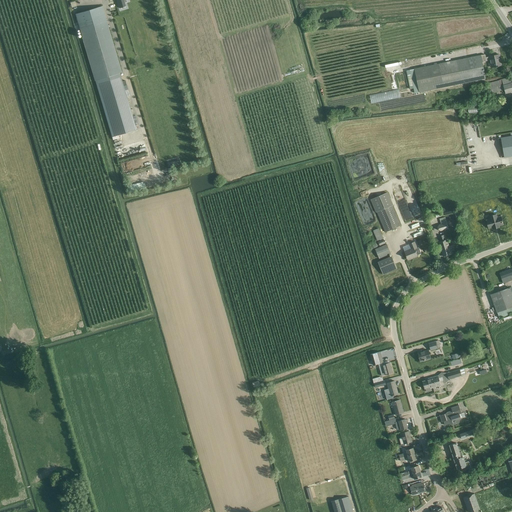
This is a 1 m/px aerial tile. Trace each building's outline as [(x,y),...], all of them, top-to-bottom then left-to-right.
[(117,0),(120,8),(126,7),(125,6),(123,0),(117,0)] [(102,6),(75,14),(111,137),(136,129),(120,73),(122,72),(102,6)] [(488,56),(488,57),(485,57),(485,54),(414,68),(414,69),(406,71),(410,89),(413,88),(414,93),(486,79),(482,62),(489,61),(490,68),(502,65),(500,54),(488,56)] [(385,65),(387,71),(401,68),(399,62),(385,65)] [(511,82),(511,83),(510,77),(488,83),(491,94),(504,90),(505,94),(511,91),(511,82)] [(511,135),(500,137),(504,158),(511,156),(511,135)] [(401,225),(392,205),(387,193),(371,199),(377,212),(385,232),(401,225)] [(500,227),(499,225),(503,224),(501,216),(497,217),(496,214),(490,216),(491,219),(487,220),(488,227),(492,226),(493,228),(500,227)] [(408,224),(411,229),(423,223),(421,218),(408,224)] [(439,224),(437,227),(438,231),(441,231),(449,229),(447,222),(439,224)] [(378,228),(373,231),(377,241),(380,240),(380,241),(378,242),(380,246),(385,243),(378,228)] [(447,239),(445,240),(444,235),(439,236),(441,241),(439,242),(443,256),(451,254),(447,239)] [(405,252),(407,259),(414,257),(414,258),(418,256),(417,255),(421,254),(418,247),(417,247),(415,241),(409,244),(411,249),(405,252)] [(386,244),(375,249),(379,259),(390,254),(386,244)] [(378,262),(383,275),(397,269),(392,256),(378,262)] [(511,268),(500,273),(502,279),(503,283),(511,280),(511,279),(511,275),(511,274),(511,268)] [(490,294),(497,313),(499,318),(511,313),(511,291),(510,287),(490,294)] [(438,340),(428,343),(431,351),(441,348),(438,340)] [(429,350),(418,353),(420,361),(431,358),(429,350)] [(388,361),(383,363),(380,352),(370,355),(373,365),(378,364),(382,376),(392,373),(389,363),(388,363),(388,361)] [(449,380),(461,376),(459,370),(447,374),(449,380)] [(438,376),(433,377),(434,381),(431,382),(433,387),(439,386),(440,389),(445,388),(445,387),(447,386),(446,383),(444,383),(443,380),(440,381),(438,376)] [(426,392),(431,391),(431,388),(433,387),(431,382),(434,381),(433,377),(428,379),(428,380),(423,381),(426,392)] [(387,400),(394,398),(393,396),(394,396),(394,395),(398,394),(395,381),(387,383),(389,389),(385,390),(387,400)] [(400,400),(392,402),(396,415),(403,412),(400,400)] [(442,422),(443,421),(445,425),(450,423),(450,424),(453,423),(452,421),(461,418),(460,414),(462,413),(460,409),(461,409),(459,405),(451,408),(452,410),(447,412),(448,414),(445,415),(445,414),(440,416),(442,422)] [(396,422),(395,418),(389,420),(391,425),(395,424),(397,430),(401,429),(408,427),(405,419),(396,422)] [(409,431),(407,432),(407,431),(403,432),(403,433),(401,433),(404,444),(396,446),(397,449),(409,445),(408,442),(412,441),(410,434),(411,434),(410,431),(409,431)] [(453,457),(462,454),(460,446),(457,446),(456,443),(450,445),(453,457)] [(408,456),(415,454),(413,447),(406,450),(408,456)] [(474,451),(476,458),(484,455),(482,449),(474,451)] [(415,454),(408,456),(409,462),(417,460),(415,454)] [(465,463),(463,457),(462,454),(453,457),(457,469),(461,468),(462,470),(470,468),(469,462),(465,463)] [(412,470),(404,473),(405,476),(420,471),(418,465),(411,467),(412,470)] [(420,471),(405,476),(406,479),(414,476),(414,479),(422,477),(420,471)] [(417,484),(419,493),(426,491),(423,483),(420,484),(420,483),(417,484)] [(419,493),(417,484),(413,485),(413,486),(410,487),(412,495),(419,493)] [(474,494),(463,498),(468,511),(481,511),(481,510),(480,511),(474,494)] [(346,497),(339,499),(331,501),(334,511),(350,511),(346,498),(346,497)]
